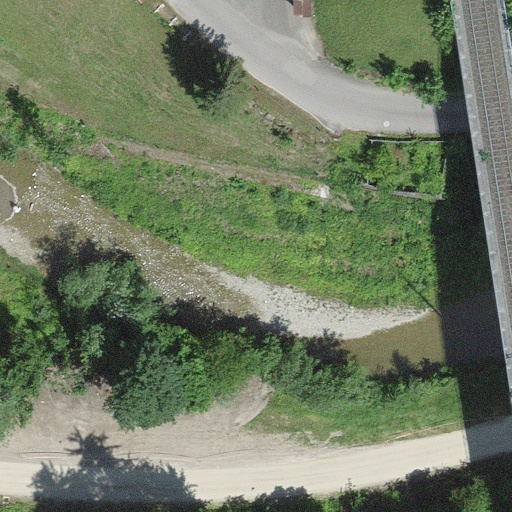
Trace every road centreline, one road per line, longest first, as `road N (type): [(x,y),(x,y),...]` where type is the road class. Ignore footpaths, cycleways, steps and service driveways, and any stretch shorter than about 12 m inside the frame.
road 1 (track): [(511,433),(348,470),(221,482),(0,473)]
road 2 (residential): [(196,0),(252,49),(344,102),(457,117),(511,113)]
